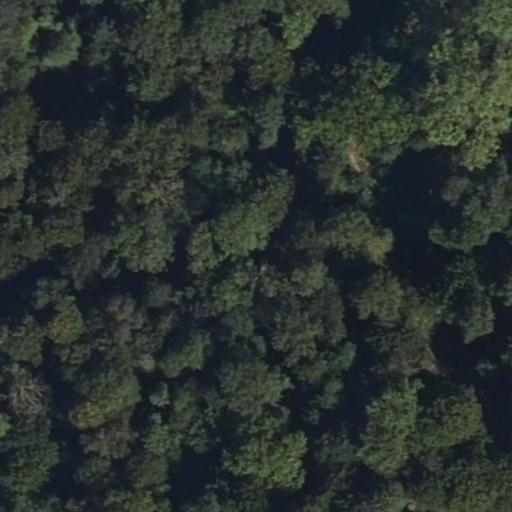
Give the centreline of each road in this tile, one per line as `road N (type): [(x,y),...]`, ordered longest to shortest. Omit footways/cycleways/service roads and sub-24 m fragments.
road 1 (unknown): [(0,116),(317,30),(511,13)]
road 2 (track): [(511,435),(309,0)]
